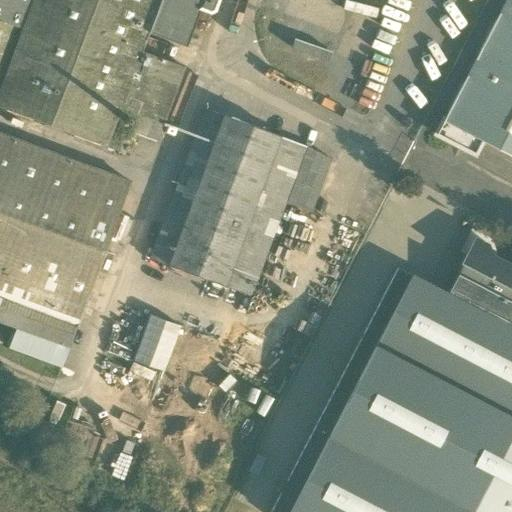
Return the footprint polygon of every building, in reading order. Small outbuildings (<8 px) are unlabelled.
[(160,59),(141,52),(148,33),(160,0),(0,0),(0,86),(19,94),(27,74),(120,109),(135,114),(151,121),(173,63),(160,59)] [(160,0),(148,33),(167,40),(186,48),(200,10),(210,13),(215,11),(219,0),(218,0),(160,0)] [(472,137),(511,157),(511,0),(506,0),(437,134),(458,145),(469,141),(472,137)] [(151,121),(135,114),(128,132),(129,132),(157,143),(185,68),(173,63),(151,121)] [(0,108),(106,147),(107,146),(120,109),(27,74),(19,94),(0,86),(0,108)] [(135,114),(120,109),(107,146),(118,150),(123,135),(127,136),(129,132),(128,132),(135,114)] [(331,160),(306,147),(205,109),(150,259),(251,297),(285,204),(312,213),(331,160)] [(0,133),(0,322),(16,329),(69,348),(78,324),(130,182),(0,133)] [(462,265),(447,294),(511,328),(511,265),(492,255),(488,245),(467,252),(468,255),(463,263),(461,262),(460,264),(462,265)] [(378,305),(392,312),(411,276),(397,269),(378,305)] [(469,511),(511,431),(511,328),(447,294),(411,276),(392,312),(337,418),(288,511),(469,511)] [(323,411),(337,418),(392,312),(378,305),(323,411)] [(145,314),(131,360),(164,370),(178,324),(145,314)] [(69,348),(16,329),(9,347),(61,367),(69,348)] [(270,511),(288,511),(337,418),(323,411),(270,511)] [(511,511),(511,431),(469,511),(511,511)]
